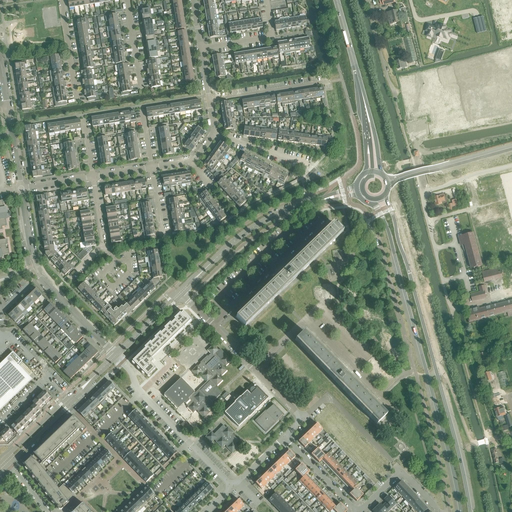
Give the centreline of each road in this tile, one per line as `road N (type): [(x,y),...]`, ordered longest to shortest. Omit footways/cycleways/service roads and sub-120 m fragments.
road 1 (secondary): [(358,194),(385,225),(427,374)]
road 2 (residential): [(110,349),(39,277),(21,188)]
road 3 (secondary): [(436,371),(384,195)]
road 4 (residential): [(232,487),(137,391),(121,360)]
road 5 (tertiary): [(316,202),(253,227),(180,293)]
road 6 (residential): [(212,325),(321,221)]
road 7 (secondary): [(469,511),(436,371)]
road 8 (secondary): [(427,374),(460,511)]
road 9 (unknown): [(307,321),(321,310),(388,376),(380,389),(373,386)]
road 10 (residential): [(303,417),(212,325)]
road 11 (secondary): [(337,0),(368,118)]
road 12 (tertiary): [(30,440),(116,355)]
road 13 (residential): [(209,102),(328,82)]
road 14 (unclassified): [(511,433),(472,440),(436,371)]
